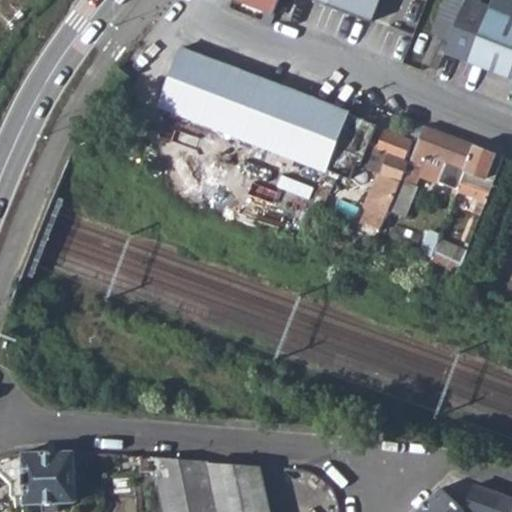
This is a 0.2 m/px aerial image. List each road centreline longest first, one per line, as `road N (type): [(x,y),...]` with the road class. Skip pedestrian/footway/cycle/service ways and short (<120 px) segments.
road 1 (residential): [(377,490),(333,455),(6,423)]
road 2 (residential): [(196,7),(511,133)]
road 3 (secondary): [(0,182),(37,95),(105,0)]
road 4 (residential): [(377,490),(460,464),(511,482)]
